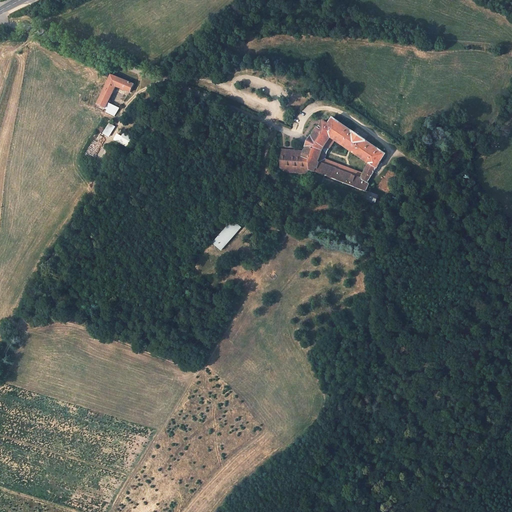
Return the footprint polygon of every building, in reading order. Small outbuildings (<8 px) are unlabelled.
[(135,84),(112,75),(97,105),(108,109),(106,112),(114,116),(119,108),(108,103),(116,86),(131,92),(135,84)] [(131,111),(121,129),(125,131),(133,136),(144,119),(131,111)] [(296,151),(293,152),(292,150),(281,149),(280,166),(284,172),(304,173),(309,170),(344,183),(366,192),(369,184),(367,183),(376,168),(377,169),(380,162),(386,154),(378,148),(378,149),(367,142),(367,141),(341,123),(333,118),(329,124),(327,123),(323,121),(322,123),(321,124),(319,128),(317,127),(316,130),(315,129),(313,132),(314,133),(312,136),(311,136),(305,146),(307,147),(304,152),(296,151)] [(123,134),(108,126),(104,133),(118,141),(121,137),(123,134)] [(104,133),(99,130),(93,140),(98,143),(101,137),(104,133)] [(133,136),(125,131),(123,134),(121,137),(130,142),(133,136)] [(378,196),(369,192),(366,199),(375,202),(378,196)] [(241,227),(233,220),(213,243),(222,250),(241,227)]
